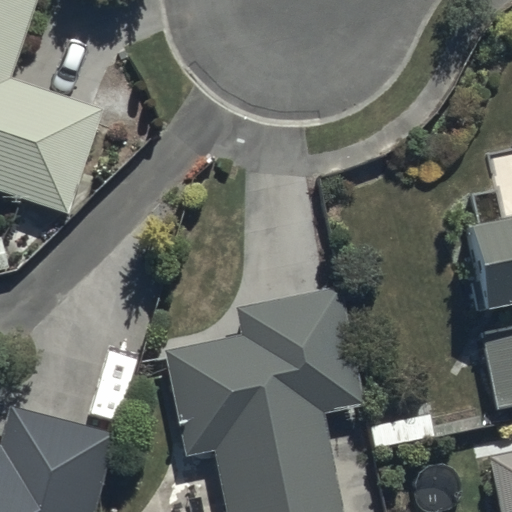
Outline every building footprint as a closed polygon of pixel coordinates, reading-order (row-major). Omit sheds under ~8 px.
[(27,0),(0,0),(0,184),(65,206),(100,96),(6,66),(27,0)] [(511,206),(471,216),(472,219),(460,222),(477,301),(511,293),(511,324),(477,332),(493,405),(511,401),(511,206)] [(337,511),(317,407),(359,400),(336,285),(230,306),(235,329),(161,344),(183,451),(210,446),(222,511),(337,511)] [(0,411),(0,511),(80,511),(101,432),(1,406),(0,411)] [(511,511),(511,445),(485,450),(495,511),(511,511)]
